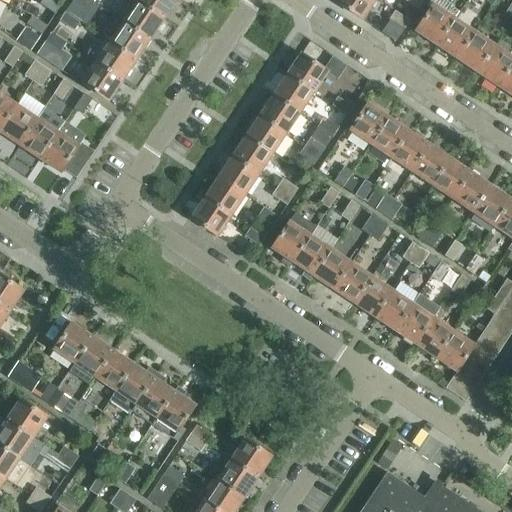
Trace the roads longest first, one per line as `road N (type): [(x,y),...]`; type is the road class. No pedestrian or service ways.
road 1 (residential): [(117,206),(377,382)]
road 2 (residential): [(290,0),(511,145)]
road 3 (residential): [(117,206),(254,0)]
road 4 (residential): [(377,382),(461,436),(511,356)]
road 5 (residential): [(377,382),(288,511)]
